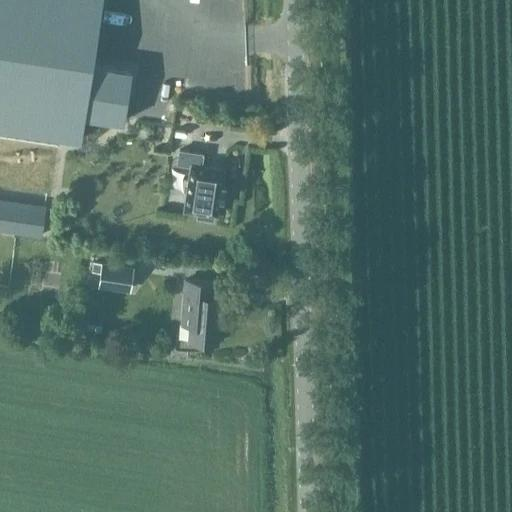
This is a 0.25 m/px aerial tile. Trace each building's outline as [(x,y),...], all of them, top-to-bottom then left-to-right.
[(0,0),(0,126),(82,139),(85,115),(125,121),(133,70),(93,64),(102,0),(0,0)] [(202,166),(204,154),(180,150),(178,163),(191,165),(185,209),(198,212),(198,217),(214,220),(214,214),(217,214),(220,198),(223,198),(225,186),(222,185),(224,169),(202,166)] [(0,204),(0,229),(41,236),(45,211),(0,204)] [(99,286),(131,290),(135,267),(102,262),(99,286)] [(190,342),(220,344),(222,316),(218,316),(220,297),(215,296),(216,282),(186,279),(183,324),(191,324),(190,342)]
